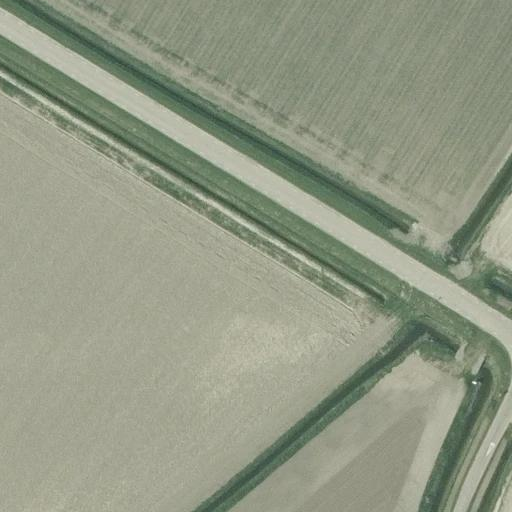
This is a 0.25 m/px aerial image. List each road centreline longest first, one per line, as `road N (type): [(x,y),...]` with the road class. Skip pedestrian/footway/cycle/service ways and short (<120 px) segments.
road 1 (tertiary): [(511,337),(0,23)]
road 2 (unclassified): [(459,511),(511,402)]
